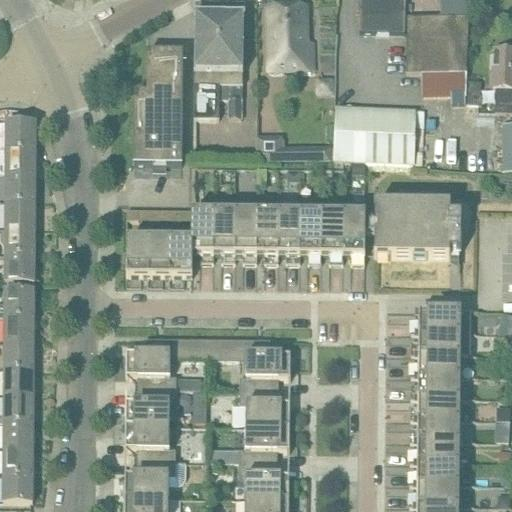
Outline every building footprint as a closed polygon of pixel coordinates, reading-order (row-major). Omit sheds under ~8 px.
[(359,0),(359,35),(404,36),(404,0),(359,0)] [(438,0),(440,11),(436,18),(467,18),(467,0),(438,0)] [(267,9),(267,29),(268,73),(312,72),(311,45),(306,45),(306,8),(267,9)] [(436,18),(406,18),(406,76),(421,76),(421,98),(450,98),(450,107),(464,107),(464,98),(467,18),(436,18)] [(194,88),(193,123),(219,123),(219,108),(227,109),(227,122),(241,122),(241,109),(241,103),(242,103),(242,89),(243,39),(243,19),(195,19),(194,88)] [(493,74),(492,91),(496,91),(496,117),(511,117),(511,54),(494,54),(493,74)] [(134,96),(133,168),(181,169),(182,56),(167,56),(167,55),(146,55),(146,96),(134,96)] [(468,84),(466,107),(481,109),(482,98),(480,98),(481,85),(468,84)] [(336,110),(333,165),(414,168),(416,114),(336,110)] [(4,153),(35,153),(36,126),(4,126),(4,153)] [(511,127),(503,127),(504,172),(511,171),(511,127)] [(257,143),(257,167),(329,166),(329,155),(281,155),(281,143),(257,143)] [(35,153),(4,153),(4,180),(35,180),(35,153)] [(35,180),(4,180),(4,206),(35,206),(35,180)] [(4,206),(3,232),(34,233),(35,206),(4,206)] [(450,209),(375,208),(374,232),(377,232),(377,238),(374,238),(374,261),(449,262),(449,256),(459,256),(460,256),(461,221),(450,221),(450,209)] [(138,214),(127,214),(126,224),(138,224),(138,214)] [(159,214),(149,214),(148,224),(159,224),(159,214)] [(181,215),(170,214),(170,224),(181,225),(181,215)] [(213,217),(195,217),(191,217),(191,245),(192,245),(192,259),(199,259),(199,267),(214,267),(214,259),(213,259),(213,217)] [(235,218),(213,217),(213,259),(214,259),(221,259),(221,267),(235,267),(235,259),(235,218)] [(256,218),(235,218),(235,259),(242,260),(242,267),(257,267),(257,260),(256,260),(256,218)] [(278,218),(256,218),(256,260),(257,260),(264,260),(264,267),(278,267),(278,260),(278,218)] [(300,218),(278,218),(278,260),(285,260),(285,267),(300,268),(300,260),(299,260),(300,218)] [(321,218),(300,218),(299,260),(300,260),(307,260),(307,268),(321,268),(322,261),(321,261),(321,218)] [(343,219),(321,218),(321,261),(322,261),(329,260),(329,268),(343,268),(343,261),(342,261),(343,219)] [(365,219),(343,219),(342,261),(343,261),(350,261),(350,268),(364,268),(365,219)] [(34,233),(3,232),(3,259),(34,259),(34,233)] [(126,281),(148,281),(148,245),(126,245),(126,281)] [(148,281),(170,281),(170,245),(148,245),(148,281)] [(192,281),(192,259),(192,245),(191,245),(170,245),(170,281),(192,281)] [(34,259),(3,259),(3,286),(34,286),(34,259)] [(5,321),(34,321),(34,294),(5,294),(5,321)] [(418,338),(468,338),(468,316),(418,316),(418,324),(411,324),(411,338),(418,339),(418,338)] [(34,321),(5,321),(5,347),(34,348),(34,321)] [(418,338),(418,339),(418,346),(411,346),(411,360),(418,360),(468,360),(468,338),(418,338)] [(208,345),(147,344),(146,358),(126,358),(126,382),(137,382),(137,394),(176,395),(176,383),(170,383),(171,364),(208,364),(208,345)] [(239,395),(278,396),(278,383),(290,384),(290,374),(290,359),(270,359),(270,346),(208,345),(208,364),(245,365),(244,383),(239,383),(239,395)] [(5,347),(5,374),(33,374),(34,348),(5,347)] [(418,360),(418,367),(411,367),(410,381),(418,382),(418,381),(460,382),(460,360),(468,360),(418,360)] [(33,374),(5,374),(4,401),(33,401),(33,374)] [(418,381),(418,382),(418,389),(410,389),(410,403),(418,403),(460,403),(460,382),(418,381)] [(170,431),(170,407),(175,407),(176,395),(137,394),(137,406),(125,406),(125,416),(125,430),(170,431)] [(244,432),(289,432),(290,408),(278,408),(278,396),(239,395),(239,407),(244,408),(244,432)] [(4,401),(4,427),(33,427),(33,401),(4,401)] [(418,403),(417,410),(410,410),(410,425),(417,425),(417,424),(459,425),(460,403),(418,403)] [(497,417),(497,425),(509,425),(510,413),(501,413),(497,417)] [(417,424),(417,425),(417,432),(410,432),(410,446),(417,446),(459,446),(459,425),(417,424)] [(33,427),(4,427),(4,453),(33,453),(33,427)] [(170,431),(125,430),(125,454),(137,454),(136,467),(175,467),(175,455),(170,455),(170,431)] [(238,468),(277,468),(277,456),(289,456),(289,432),(244,432),(244,455),(238,455),(238,468)] [(417,446),(417,453),(410,453),(409,468),(417,468),(417,467),(459,468),(459,446),(417,446)] [(4,453),(4,480),(33,481),(33,453),(4,453)] [(498,456),(498,468),(508,468),(511,468),(511,457),(508,456),(498,456)] [(125,479),(124,503),(169,503),(169,492),(177,492),(182,489),(185,484),(185,467),(175,467),(136,467),(136,479),(125,479)] [(210,467),(210,475),(218,475),(218,467),(211,467),(210,467)] [(417,467),(417,468),(417,475),(409,475),(409,489),(416,489),(459,489),(459,468),(417,467)] [(238,468),(238,480),(243,480),(243,504),(289,504),(289,480),(277,480),(277,468),(238,468)] [(33,481),(4,480),(3,506),(32,507),(33,481)] [(416,489),(417,497),(409,497),(409,511),(416,511),(416,510),(458,511),(459,489),(416,489)] [(497,503),(497,511),(507,511),(509,511),(509,499),(507,499),(501,499),(497,503)] [(169,511),(169,503),(124,503),(124,511),(169,511)]
